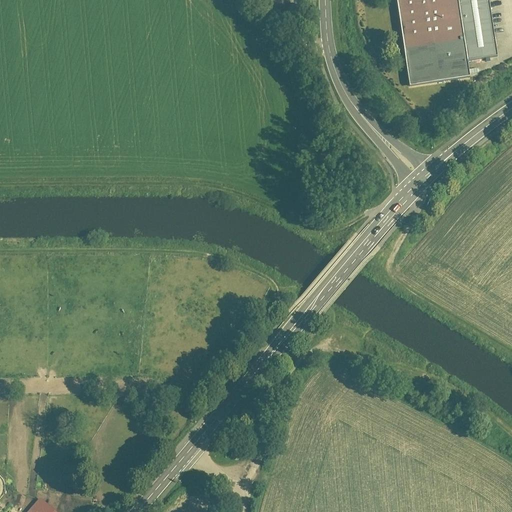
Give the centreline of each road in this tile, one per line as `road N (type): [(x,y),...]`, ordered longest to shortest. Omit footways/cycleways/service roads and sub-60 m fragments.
road 1 (track): [(511,432),(450,387),(324,345),(283,376),(257,432),(241,497)]
road 2 (secondary): [(191,447),(422,180)]
road 3 (secondary): [(422,180),(343,94),(324,0)]
